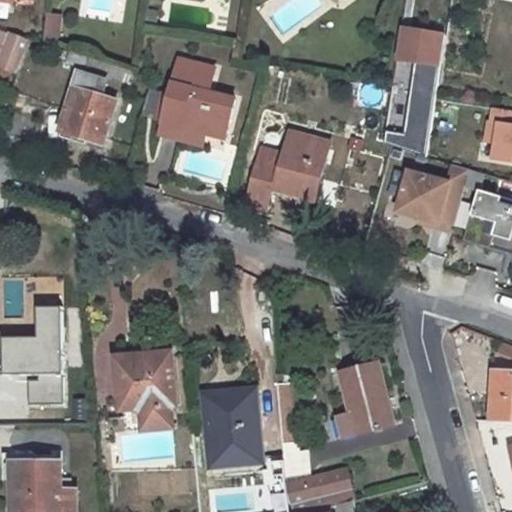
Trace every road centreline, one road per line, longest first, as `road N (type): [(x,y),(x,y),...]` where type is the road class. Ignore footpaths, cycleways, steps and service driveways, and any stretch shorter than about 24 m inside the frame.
road 1 (residential): [(0,164),(411,288)]
road 2 (residential): [(471,511),(411,288)]
